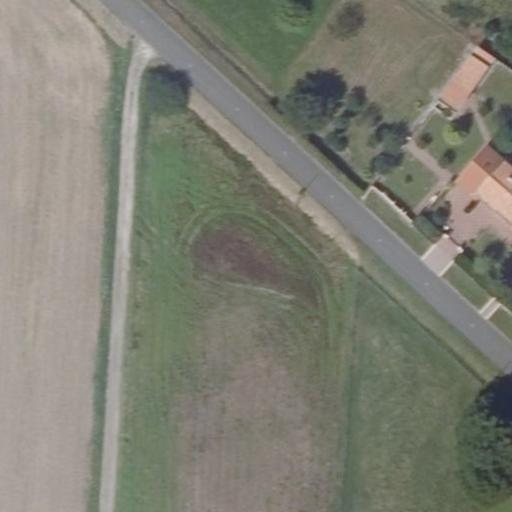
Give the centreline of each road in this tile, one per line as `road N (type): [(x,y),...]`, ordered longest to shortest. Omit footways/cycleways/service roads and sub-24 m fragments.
road 1 (tertiary): [(118,0),(511,362)]
road 2 (track): [(103,511),(137,16)]
